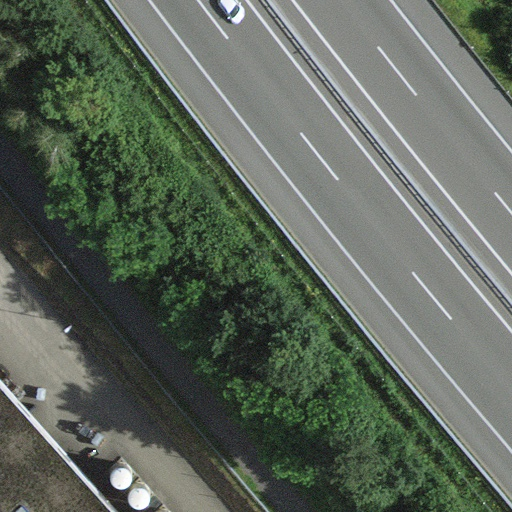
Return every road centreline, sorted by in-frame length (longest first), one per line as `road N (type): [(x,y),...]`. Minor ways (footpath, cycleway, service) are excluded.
road 1 (motorway): [(142,0),(255,152),(511,465)]
road 2 (motorway): [(212,0),(511,376)]
road 3 (motorway): [(511,211),(342,0)]
